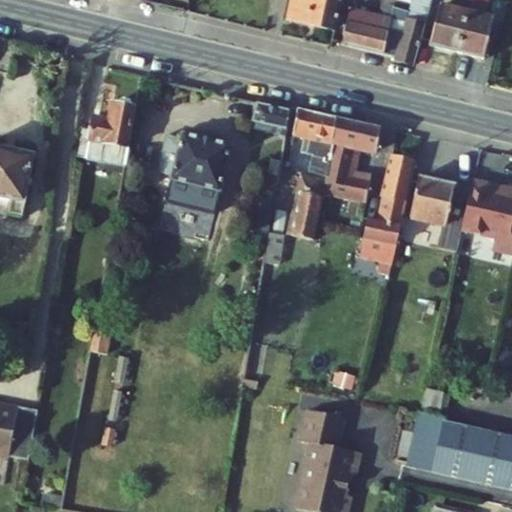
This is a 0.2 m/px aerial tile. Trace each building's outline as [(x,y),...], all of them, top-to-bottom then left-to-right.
[(292,0),(288,21),(337,31),(343,0),(292,0)] [(395,61),(415,66),(433,0),(412,0),(409,13),(396,9),(387,45),(399,47),(395,61)] [(430,46),(458,54),(468,14),(472,0),(454,0),(452,10),(441,7),(430,46)] [(381,10),(379,17),(350,10),(343,45),(385,56),(387,45),(396,9),(396,7),(385,4),(383,10),(381,10)] [(468,14),(458,54),(485,61),(496,21),(468,14)] [(22,32),(0,26),(0,61),(15,65),(22,32)] [(261,105),(293,111),(297,87),(266,81),(261,105)] [(137,133),(144,98),(138,97),(140,87),(129,85),(127,94),(118,92),(115,108),(101,105),(97,125),(137,133)] [(285,138),(291,113),(254,105),(249,130),(285,138)] [(330,176),(338,118),(300,110),(296,133),(305,135),(303,142),(309,143),(307,153),(314,154),(311,172),(330,176)] [(219,171),(228,126),(179,116),(178,123),(148,117),(142,149),(171,155),(170,161),(219,171)] [(382,127),(338,118),(330,176),(327,193),(367,202),(372,179),(351,174),(356,146),(377,151),(382,127)] [(86,145),(104,149),(107,133),(89,130),(86,145)] [(57,193),(67,146),(0,131),(0,182),(18,187),(15,197),(41,202),(44,190),(57,193)] [(395,264),(417,159),(393,154),(384,197),(389,197),(383,223),(372,220),(368,238),(389,242),(386,253),(384,262),(395,264)] [(320,178),(302,174),(302,179),(297,177),(295,184),(300,185),(298,194),(302,194),(293,237),(313,241),(325,189),(320,178)] [(450,223),(458,225),(463,199),(454,197),(457,184),(423,177),(414,218),(449,226),(450,223)] [(506,186),(473,179),(468,200),(465,218),(479,221),(477,232),(496,236),(493,248),(511,252),(511,193),(505,192),(506,186)] [(465,218),(468,200),(463,199),(458,225),(463,226),(465,218)] [(287,211),(274,209),(264,269),(277,271),(287,211)] [(479,221),(465,218),(463,226),(462,229),(477,232),(479,221)] [(366,249),(386,253),(389,242),(368,238),(366,249)] [(111,315),(101,314),(95,341),(105,343),(111,315)] [(511,362),(511,347),(499,344),(493,369),(510,373),(511,362)] [(0,444),(27,451),(37,401),(18,396),(17,401),(0,397),(0,444)] [(340,418),(308,411),(302,441),(312,444),(297,509),(310,511),(347,511),(351,497),(346,496),(351,475),(356,476),(361,454),(334,447),(340,418)] [(408,467),(511,490),(511,439),(446,424),(447,419),(420,413),(408,467)]
